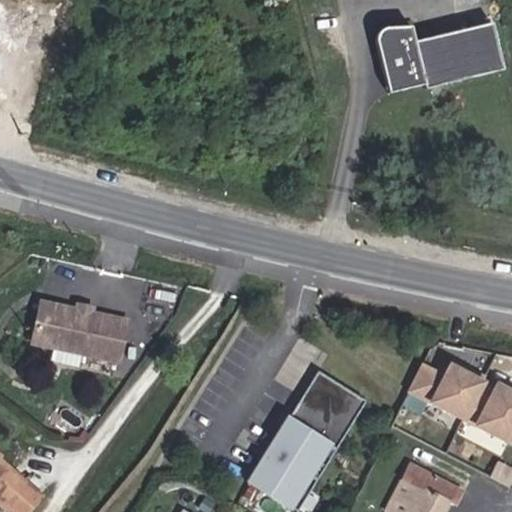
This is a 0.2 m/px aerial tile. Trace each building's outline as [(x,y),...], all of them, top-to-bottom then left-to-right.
[(425,96),(503,70),(488,24),(410,49),(405,34),(373,44),(370,47),(369,49),(370,53),(379,82),(386,80),(396,100),(423,91),(425,96)] [(396,100),(386,80),(379,82),(386,103),(396,100)] [(41,303),(33,343),(61,349),(81,312),(41,303)] [(124,322),(81,312),(61,349),(116,361),(124,322)] [(489,385),(452,367),(433,405),(470,423),(489,385)] [(335,451),(366,402),(317,372),(271,447),(286,456),(279,466),(265,457),(249,483),(290,508),(328,447),(335,451)] [(511,389),(499,383),(477,425),(511,443),(511,389)] [(271,447),(265,457),(279,466),(286,456),(271,447)] [(296,511),(297,511),(335,451),(328,447),(290,508),(296,511)] [(0,502),(3,505),(6,502),(17,511),(24,511),(37,497),(21,483),(0,464),(0,502)] [(460,492),(410,465),(385,511),(384,511),(442,511),(447,502),(453,505),(460,492)]
